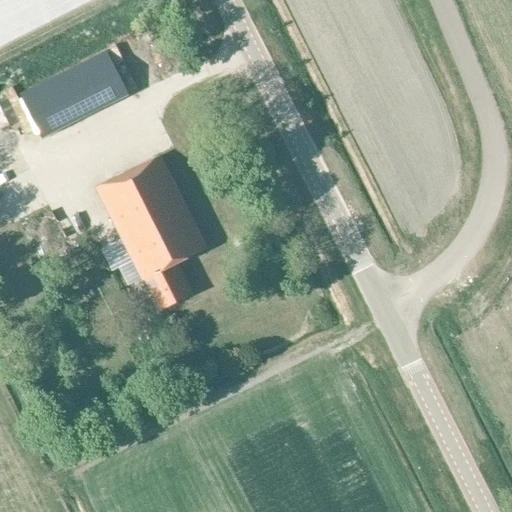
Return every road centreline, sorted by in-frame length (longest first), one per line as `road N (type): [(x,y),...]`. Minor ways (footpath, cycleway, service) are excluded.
road 1 (unclassified): [(387,317),(470,231),(492,164),(439,0)]
road 2 (tertiary): [(387,317),(224,0)]
road 3 (tertiary): [(484,511),(387,317)]
